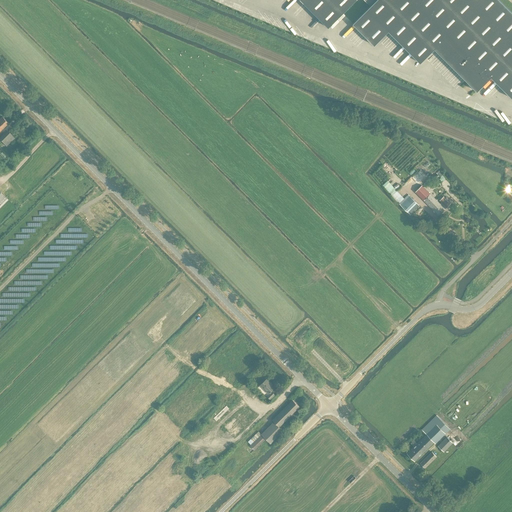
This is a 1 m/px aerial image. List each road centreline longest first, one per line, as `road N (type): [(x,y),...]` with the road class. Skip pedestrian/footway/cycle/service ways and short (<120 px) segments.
road 1 (tertiary): [(0,75),(329,405)]
road 2 (unclassified): [(220,511),(329,405)]
road 3 (unclassified): [(329,405),(422,312),(439,305)]
road 4 (tertiary): [(435,511),(329,405)]
